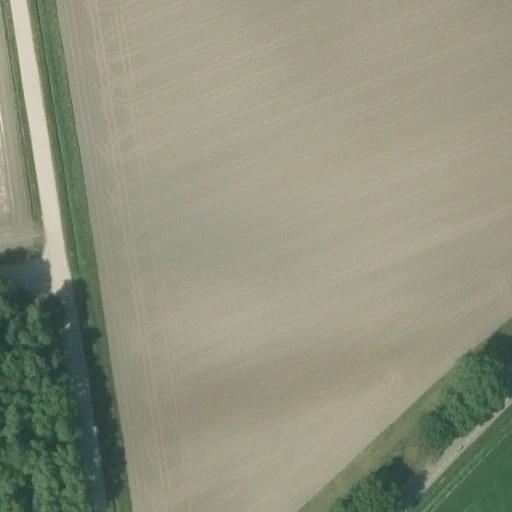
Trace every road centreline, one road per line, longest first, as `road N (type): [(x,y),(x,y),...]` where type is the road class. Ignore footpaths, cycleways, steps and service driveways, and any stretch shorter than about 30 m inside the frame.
road 1 (track): [(60,265),(18,0)]
road 2 (track): [(98,511),(60,265)]
road 3 (unclassified): [(396,511),(511,401)]
